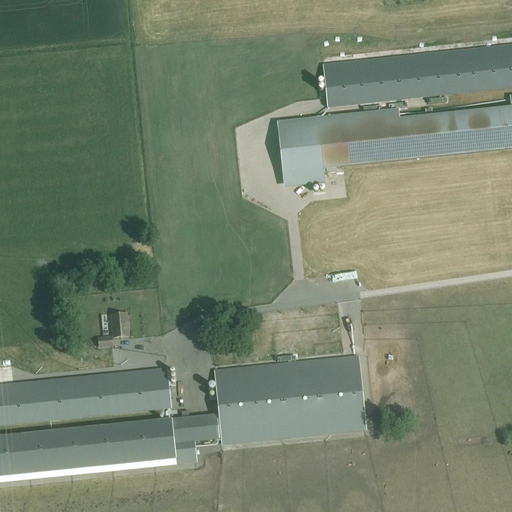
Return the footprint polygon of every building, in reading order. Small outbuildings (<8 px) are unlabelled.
[(422,44),(511,35),(511,10),(430,19),(430,25),(420,26),(422,44)] [(511,46),(453,54),(353,64),(333,66),(327,67),(328,74),(324,74),(327,108),(511,88),(511,46)] [(511,150),(511,108),(398,121),(397,111),(278,123),(284,184),(324,180),(323,170),(511,150)] [(114,339),(129,337),(126,315),(111,316),(114,339)] [(310,325),(296,326),(297,335),(310,334),(310,325)] [(112,346),(111,338),(99,340),(99,348),(112,346)] [(358,358),(214,372),(221,445),(366,430),(358,358)] [(12,362),(0,362),(0,383),(13,383),(12,362)] [(0,384),(0,426),(49,421),(61,420),(171,409),(167,368),(0,384)] [(0,483),(198,463),(195,443),(219,440),(216,416),(173,421),(164,421),(62,432),(50,433),(0,437),(0,483)]
